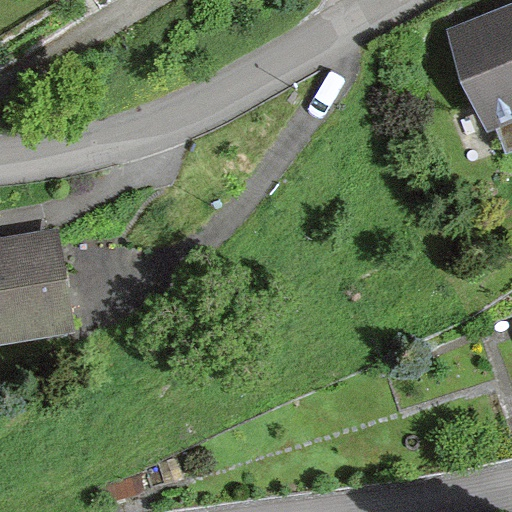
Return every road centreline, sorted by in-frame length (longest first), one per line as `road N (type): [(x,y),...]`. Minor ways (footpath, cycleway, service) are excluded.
road 1 (residential): [(393,0),(202,104),(73,151),(0,154)]
road 2 (residential): [(511,486),(359,511)]
